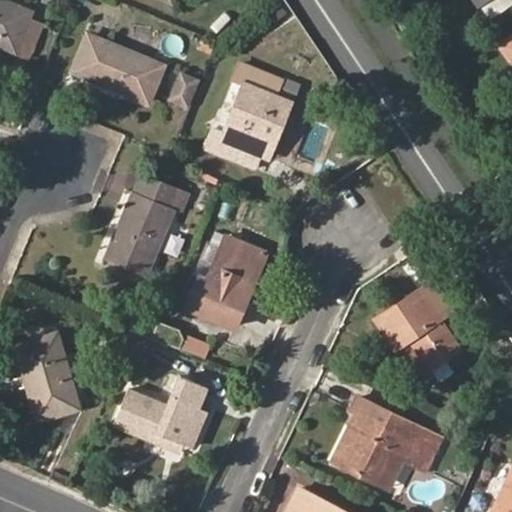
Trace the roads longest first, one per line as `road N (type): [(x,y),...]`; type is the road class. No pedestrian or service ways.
road 1 (tertiary): [(511,291),(317,0)]
road 2 (residential): [(345,238),(335,282),(227,511)]
